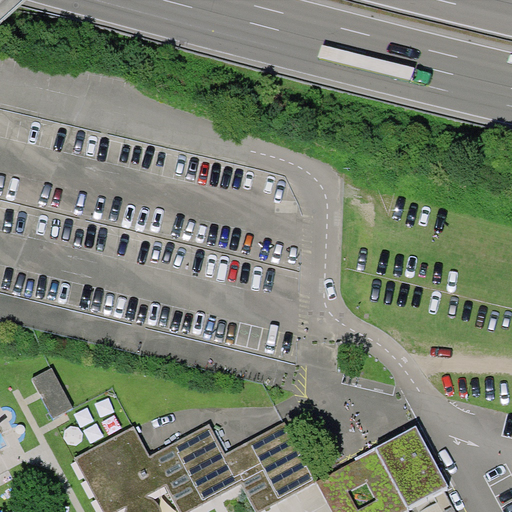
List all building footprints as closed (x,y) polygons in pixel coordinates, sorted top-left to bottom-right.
[(52,368),(31,378),(52,418),(72,408),(52,368)] [(262,511),(315,482),(285,421),(225,453),(241,484),(256,511),(262,511)] [(188,511),(241,484),(225,453),(209,424),(150,456),(166,485),(180,511),(188,511)] [(150,456),(134,426),(74,457),(103,511),(115,511),(166,485),(150,456)] [(403,511),(408,509),(409,511),(456,511),(444,490),(449,488),(416,426),(375,448),(376,450),(317,482),(333,511),(403,511)]
